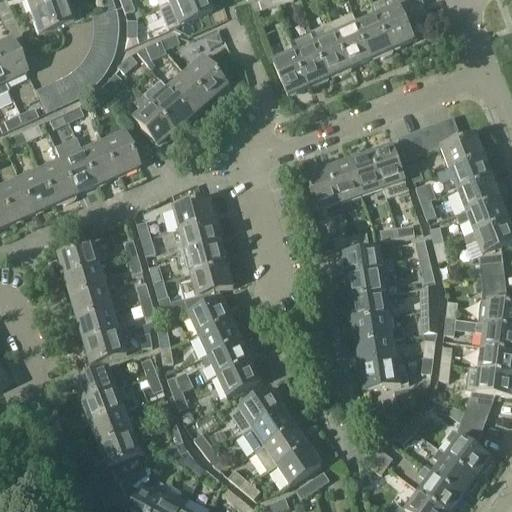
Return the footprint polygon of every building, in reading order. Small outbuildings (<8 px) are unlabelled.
[(24,0),(30,16),(65,4),(64,0),(24,0)] [(100,0),(105,15),(115,11),(110,0),(100,0)] [(129,0),(126,0),(120,3),(125,17),(135,14),(129,0)] [(213,14),(206,0),(185,0),(169,7),(178,28),(213,14)] [(262,13),(278,9),(275,0),(270,0),(259,3),(262,13)] [(275,0),(278,9),(294,4),(292,0),(275,0)] [(402,13),(397,2),(395,0),(390,0),(373,7),(377,18),(393,52),(415,42),(408,27),(402,13)] [(421,0),(404,0),(397,2),(402,13),(424,7),(421,0)] [(65,4),(30,16),(38,38),(73,26),(73,25),(83,22),(79,13),(70,16),(65,4)] [(424,7),(402,13),(408,27),(427,18),(424,7)] [(73,71),(36,88),(50,122),(80,108),(94,97),(105,82),(114,68),(120,54),(124,40),(124,28),(119,15),(92,23),(95,42),(89,57),(73,71)] [(393,52),(377,18),(357,27),(372,61),(380,57),(381,60),(384,61),(393,57),(393,55),(392,52),(393,52)] [(137,24),(127,24),(127,41),(137,41),(137,24)] [(351,70),(336,36),(332,26),(311,35),(312,37),(315,45),(331,80),(339,76),(340,78),(342,79),(351,75),(352,73),(351,71),(351,70)] [(372,61),(357,27),(336,36),(351,70),(372,61)] [(294,55),(310,89),(319,85),(320,87),(328,84),(327,81),(331,80),(315,45),(312,37),(291,45),(294,55)] [(175,38),(160,44),(164,53),(179,47),(175,38)] [(10,42),(0,46),(0,76),(5,86),(26,76),(10,42)] [(165,57),(164,53),(160,44),(145,51),(150,64),(165,57)] [(288,98),(310,89),(294,55),(273,64),(288,98)] [(130,59),(117,70),(124,77),(137,66),(130,59)] [(183,76),(208,104),(226,89),(201,61),(183,76)] [(191,119),(208,104),(183,76),(166,91),(191,119)] [(103,89),(111,96),(122,84),(115,77),(103,89)] [(100,108),(111,96),(103,89),(92,102),(100,108)] [(149,106),(173,134),(191,119),(166,91),(149,106)] [(173,135),(173,134),(149,106),(142,98),(133,105),(140,114),(131,121),(156,150),(162,144),(164,146),(166,146),(174,139),(174,137),(173,135)] [(65,116),(69,126),(82,119),(78,110),(65,116)] [(34,111),(19,118),(23,127),(38,120),(34,111)] [(52,133),(69,126),(65,116),(48,124),(52,133)] [(4,125),(8,134),(23,127),(19,118),(4,125)] [(443,124),(451,147),(462,143),(454,120),(443,124)] [(439,151),(442,150),(451,147),(443,124),(431,129),(439,151)] [(23,135),(27,144),(41,138),(37,129),(23,135)] [(439,151),(431,129),(420,133),(428,155),(439,151)] [(428,155),(420,133),(409,137),(417,159),(428,155)] [(11,152),(27,144),(23,135),(7,143),(11,152)] [(124,136),(102,145),(117,180),(139,170),(124,136)] [(417,159),(409,137),(397,141),(406,163),(417,159)] [(462,143),(451,147),(442,150),(450,172),(485,158),(477,137),(462,143)] [(102,145),(81,154),(97,189),(117,180),(102,145)] [(371,156),(383,191),(387,201),(409,193),(393,148),(384,151),(383,149),(381,148),(372,151),(371,153),(371,156)] [(76,198),(97,189),(81,154),(61,164),(76,198)] [(361,199),(383,191),(371,156),(349,164),(361,199)] [(458,193),(494,180),(485,158),(450,172),(458,193)] [(75,198),(76,198),(61,164),(40,173),(55,207),(62,204),(63,206),(66,207),(75,203),(76,201),(75,198)] [(340,206),(361,199),(349,164),(328,171),(340,206)] [(413,186),(423,182),(417,167),(407,171),(413,186)] [(328,171),(306,179),(322,225),(344,217),(340,206),(328,171)] [(34,216),(55,207),(40,173),(19,182),(34,216)] [(466,215),(502,201),(494,180),(458,193),(466,215)] [(0,195),(13,225),(34,216),(19,182),(0,190),(0,195)] [(425,189),(415,192),(421,208),(430,204),(436,202),(431,186),(425,189)] [(0,231),(13,225),(0,195),(0,231)] [(180,233),(216,223),(210,200),(174,210),(180,233)] [(502,201),(466,215),(455,219),(459,228),(470,224),(475,236),(510,222),(502,201)] [(421,208),(427,224),(436,221),(430,204),(421,208)] [(478,245),(483,258),(502,251),(511,247),(511,227),(510,222),(475,236),(464,240),(467,249),(478,245)] [(176,245),(183,243),(186,255),(222,245),(220,237),(222,236),(223,234),(221,224),(219,223),(216,224),(216,223),(180,233),(173,235),(176,245)] [(147,225),(137,228),(141,244),(151,241),(147,225)] [(413,229),(397,232),(399,242),(415,239),(413,229)] [(430,234),(434,250),(444,247),(440,231),(430,234)] [(399,242),(397,232),(380,235),(381,245),(399,242)] [(367,236),(351,239),(352,249),(369,247),(367,236)] [(334,241),(336,252),(352,249),(351,239),(334,241)] [(141,244),(146,260),(156,257),(151,241),(141,244)] [(124,246),(128,262),(138,259),(133,243),(124,246)] [(188,265),(192,277),(228,267),(222,245),(186,255),(186,256),(178,258),(180,267),(188,265)] [(59,257),(66,280),(102,269),(95,247),(59,257)] [(444,247),(434,250),(438,266),(448,264),(444,247)] [(417,253),(421,269),(431,267),(427,251),(417,253)] [(502,251),(483,258),(479,260),(481,269),(504,267),(502,251)] [(342,257),(346,281),(383,275),(380,252),(342,257)] [(128,262),(133,278),(143,275),(138,259),(128,262)] [(234,290),(228,267),(192,277),(197,299),(186,302),(189,316),(221,302),(219,294),(234,290)] [(435,283),(431,267),(421,269),(425,286),(435,283)] [(504,267),(481,269),(482,281),(505,278),(504,267)] [(66,280),(72,301),(108,291),(102,269),(66,280)] [(159,269),(150,272),(154,288),(164,285),(159,269)] [(346,281),(349,303),(387,297),(383,275),(346,281)] [(505,278),(482,281),(483,293),(507,290),(505,278)] [(164,285),(154,288),(159,304),(169,301),(164,285)] [(136,290),(141,306),(151,303),(146,287),(136,290)] [(507,290),(483,293),(483,294),(482,294),(481,303),(508,306),(507,290)] [(72,301),(78,324),(114,313),(108,291),(72,301)] [(427,313),(437,313),(436,296),(426,296),(427,313)] [(351,326),(353,325),(390,320),(387,297),(349,303),(351,312),(348,312),(347,314),(348,324),(351,326)] [(199,337),(233,322),(223,301),(221,302),(189,316),(199,337)] [(141,306),(146,322),(156,319),(151,303),(141,306)] [(511,306),(508,306),(481,303),(480,314),(487,315),(485,326),(511,329),(511,306)] [(447,306),(446,321),(456,323),(458,307),(447,306)] [(78,324),(85,345),(121,335),(114,313),(78,324)] [(437,313),(427,313),(427,329),(437,329),(437,313)] [(394,342),(394,343),(405,342),(403,332),(392,333),(390,320),(353,325),(357,348),(394,342)] [(456,323),(446,321),(444,339),(454,340),(456,323)] [(208,358),(242,342),(233,322),(199,337),(208,358)] [(511,329),(485,326),(477,325),(476,337),(484,338),(483,349),(511,352),(511,329)] [(140,338),(150,337),(150,335),(154,326),(139,330),(140,338)] [(168,334),(157,336),(160,352),(171,350),(168,334)] [(127,358),(121,335),(85,345),(91,368),(127,358)] [(152,351),(150,337),(140,339),(142,352),(152,351)] [(206,371),(212,367),(218,379),(252,363),(242,342),(208,358),(202,361),(206,371)] [(397,365),(394,343),(394,342),(357,348),(360,371),(397,365)] [(423,360),(433,361),(435,345),(425,343),(423,360)] [(511,352),(483,349),(480,372),(511,376),(511,352)] [(160,352),(163,369),(174,367),(171,350),(160,352)] [(443,350),(441,366),(450,368),(452,352),(443,350)] [(433,361),(423,360),(421,376),(431,378),(433,361)] [(141,366),(147,381),(157,377),(151,362),(141,366)] [(252,363),(218,379),(227,400),(262,384),(252,363)] [(397,365),(360,371),(364,394),(409,387),(407,377),(399,378),(397,365)] [(450,368),(441,366),(438,383),(448,384),(450,368)] [(83,406),(118,392),(109,371),(74,384),(74,385),(83,406)] [(476,395),(496,398),(511,400),(511,376),(480,372),(479,374),(469,372),(468,381),(478,383),(476,395)] [(157,377),(147,381),(153,397),(163,394),(157,377)] [(177,380),(167,383),(173,399),(183,395),(177,380)] [(88,428),(91,427),(126,413),(126,414),(137,410),(133,400),(128,402),(123,390),(118,392),(83,406),(86,414),(83,415),(82,418),(85,427),(88,428)] [(230,418),(242,437),(284,410),(280,403),(282,402),(282,400),(277,391),(274,391),(272,392),(271,391),(240,411),(230,418)] [(173,399),(179,415),(189,411),(183,395),(173,399)] [(496,398),(476,395),(472,395),(469,404),(491,412),(496,398)] [(491,412),(469,404),(465,415),(479,421),(486,424),(491,412)] [(158,409),(163,423),(173,419),(167,405),(158,409)] [(242,437),(255,456),(297,429),(284,410),(242,437)] [(134,435),(126,414),(126,413),(91,427),(99,449),(134,435)] [(479,421),(465,415),(460,427),(482,435),(486,424),(479,421)] [(419,417),(409,427),(416,434),(426,424),(419,417)] [(173,419),(163,423),(170,440),(179,436),(173,419)] [(416,434),(409,427),(396,441),(403,448),(416,434)] [(482,435),(460,427),(457,436),(476,450),(482,435)] [(268,476),(278,469),(309,448),(297,429),(255,456),(268,476)] [(476,450),(457,436),(453,434),(447,442),(454,447),(446,457),(477,479),(481,473),(483,474),(486,474),(492,466),(491,463),(489,462),(490,461),(476,450)] [(134,435),(99,449),(107,471),(115,468),(119,479),(122,485),(144,470),(139,458),(142,457),(134,435)] [(194,444),(204,457),(212,451),(202,437),(194,444)] [(173,463),(188,455),(183,446),(168,454),(173,463)] [(310,449),(309,448),(278,469),(291,488),(322,468),(317,460),(319,459),(320,456),(314,448),(312,448),(310,449)] [(214,470),(219,475),(229,469),(223,464),(212,451),(204,457),(214,470)] [(380,452),(374,460),(388,470),(393,462),(380,452)] [(477,479),(446,457),(440,452),(433,461),(440,466),(433,475),(463,498),(468,491),(470,493),(472,492),(478,484),(478,482),(476,480),(477,479)] [(381,478),(388,470),(374,460),(368,468),(381,478)] [(187,472),(200,482),(206,474),(194,463),(187,472)] [(97,488),(119,479),(115,468),(107,471),(92,476),(97,488)] [(418,478),(427,484),(419,494),(443,511),(452,511),(463,498),(433,475),(425,469),(418,478)] [(228,481),(241,492),(248,484),(235,473),(228,481)] [(206,474),(200,482),(213,493),(219,484),(206,474)] [(310,485),(316,494),(330,484),(324,476),(310,485)] [(97,488),(101,499),(124,490),(122,485),(119,479),(97,488)] [(129,482),(122,485),(124,490),(127,500),(135,497),(129,482)] [(241,492),(254,503),(260,495),(248,484),(241,492)] [(302,503),(316,494),(310,485),(296,494),(302,503)] [(158,511),(164,501),(164,502),(169,491),(160,486),(154,496),(143,490),(134,507),(132,506),(120,511),(118,511),(158,511)] [(124,490),(101,499),(106,511),(128,502),(127,500),(124,490)] [(222,500),(235,511),(241,503),(228,492),(222,500)] [(443,511),(419,494),(406,511),(403,511),(401,510),(399,511),(443,511)] [(184,511),(188,505),(178,500),(175,507),(164,502),(164,501),(158,511),(184,511)] [(285,501),(271,507),(269,508),(270,511),(286,511),(289,511),(285,501)] [(236,511),(252,511),(241,503),(235,511),(236,511)]
